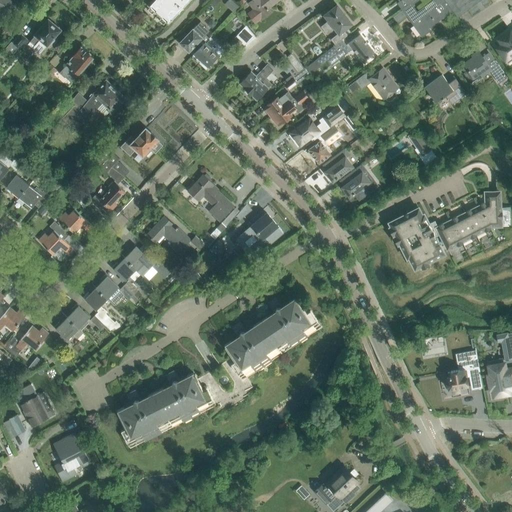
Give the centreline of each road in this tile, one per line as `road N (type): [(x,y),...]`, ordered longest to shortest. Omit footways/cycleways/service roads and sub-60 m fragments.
road 1 (residential): [(0,270),(33,296),(52,294),(215,122)]
road 2 (residential): [(100,401),(95,385),(327,235)]
road 3 (tertiary): [(421,432),(331,242)]
road 4 (residential): [(358,0),(416,54),(506,0)]
road 5 (residential): [(195,101),(322,0)]
road 6 (tertiary): [(327,235),(215,122)]
road 7 (tertiary): [(195,101),(86,0)]
road 8 (residential): [(458,177),(331,242)]
